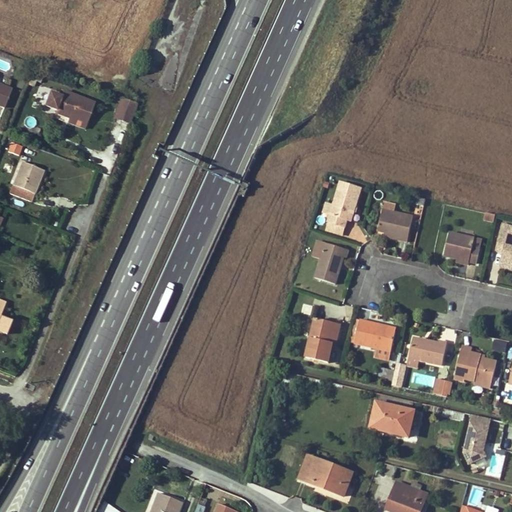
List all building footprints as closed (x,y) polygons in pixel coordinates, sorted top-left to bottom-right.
[(0,105),(5,107),(12,90),(0,84),(0,105)] [(51,94),(46,107),(56,110),(55,113),(70,118),(87,125),(95,104),(64,92),(63,93),(60,91),(58,97),(51,94)] [(130,124),(138,105),(123,99),(121,103),(115,118),(130,124)] [(87,125),(70,118),(67,123),(85,130),(87,125)] [(22,148),(11,143),(7,152),(18,157),(22,148)] [(12,186),(13,186),(9,194),(31,203),(34,195),(35,195),(45,172),(21,163),(12,186)] [(328,222),(345,227),(347,221),(351,222),(361,188),(346,184),(344,192),(338,190),(333,206),(331,214),(328,222)] [(385,202),(383,209),(393,212),(394,205),(385,202)] [(331,214),(333,206),(326,204),(324,212),(331,214)] [(378,231),(385,232),(389,233),(388,236),(407,241),(413,216),(393,212),(383,209),(378,231)] [(444,255),(457,258),(457,256),(470,259),(469,261),(477,263),(480,249),(473,247),(474,238),(449,232),(444,255)] [(503,252),(500,266),(511,269),(511,247),(505,245),(507,237),(499,235),(495,250),(503,252)] [(315,278),(336,284),(344,257),(347,258),(349,251),(326,243),(315,278)] [(0,333),(6,336),(11,323),(0,318),(5,305),(0,302),(0,333)] [(316,318),(306,357),(328,362),(333,343),(331,342),(335,323),(316,318)] [(383,325),(360,319),(354,343),(377,348),(391,351),(396,330),(383,328),(383,325)] [(335,323),(331,342),(333,343),(336,343),(340,324),(335,323)] [(414,337),(409,357),(417,359),(442,365),(447,342),(439,340),(438,342),(414,337)] [(493,350),(505,351),(506,342),(495,341),(493,350)] [(463,345),(454,378),(465,381),(465,379),(475,381),(491,385),(497,362),(485,359),(481,358),(481,355),(471,353),(472,348),(463,345)] [(389,359),(391,351),(377,348),(375,356),(389,359)] [(415,367),(417,359),(409,357),(407,365),(415,367)] [(388,369),(385,378),(392,380),(394,370),(388,369)] [(399,382),(401,372),(394,370),(392,380),(399,382)] [(401,388),(409,390),(411,381),(403,379),(401,388)] [(449,394),(452,382),(446,380),(443,392),(449,394)] [(378,400),(412,408),(413,402),(379,394),(378,400)] [(378,402),(372,426),(387,429),(387,431),(408,436),(415,411),(378,402)] [(443,410),(442,416),(461,419),(462,413),(443,410)] [(484,462),(490,418),(470,415),(464,460),(484,462)] [(502,476),(504,452),(489,451),(487,475),(502,476)] [(299,479),(344,496),(353,473),(308,456),(299,479)] [(387,508),(397,511),(419,511),(427,495),(419,491),(421,486),(414,482),(411,489),(397,483),(387,508)] [(479,505),(484,490),(473,486),(468,501),(479,505)] [(158,493),(151,511),(178,511),(182,503),(158,493)] [(487,511),(497,511),(501,500),(492,497),(487,511)] [(96,511),(121,511),(102,502),(96,511)]
